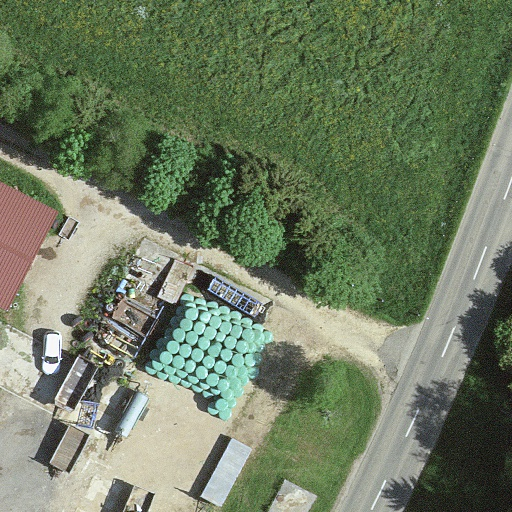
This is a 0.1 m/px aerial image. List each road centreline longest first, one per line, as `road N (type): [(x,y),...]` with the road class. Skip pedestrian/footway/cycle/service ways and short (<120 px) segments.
road 1 (track): [(96,191),(439,362)]
road 2 (secondary): [(372,511),(511,183)]
